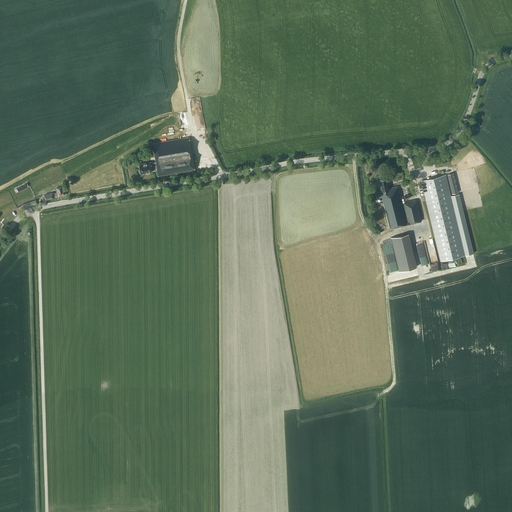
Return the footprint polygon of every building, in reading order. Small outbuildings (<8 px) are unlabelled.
[(144,173),(153,172),(152,169),(157,168),(158,176),(162,175),(195,170),(189,137),(153,143),(156,161),(150,162),(149,161),(146,162),(139,164),(141,174),(142,174),(144,174),(144,173)] [(447,174),(452,194),(458,192),(454,172),(447,174)] [(421,180),(440,261),(465,255),(446,174),(421,180)] [(389,228),(422,220),(416,199),(402,203),(398,186),(389,188),(386,177),(378,178),(382,196),(381,197),(383,202),(382,202),(389,228)] [(65,195),(63,189),(62,186),(56,188),(57,191),(56,191),(57,192),(54,193),(54,192),(45,194),(46,200),(55,197),(55,196),(57,196),(58,197),(65,195)] [(413,260),(408,233),(391,236),(394,252),(397,252),(397,256),(404,255),(405,262),(413,260)] [(427,249),(434,248),(433,237),(425,239),(427,249)] [(390,271),(397,270),(395,259),(395,255),(389,256),(389,258),(387,259),(388,261),(390,271)]
